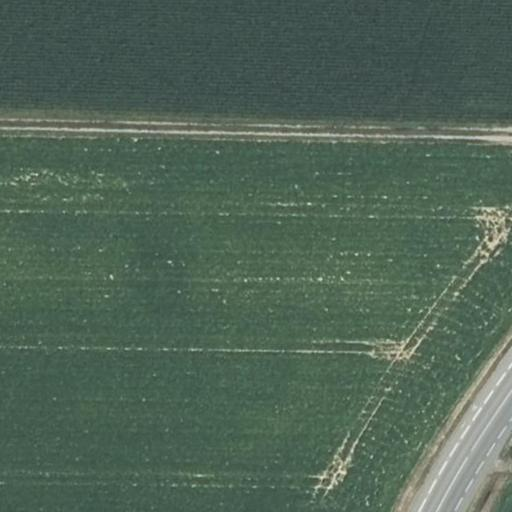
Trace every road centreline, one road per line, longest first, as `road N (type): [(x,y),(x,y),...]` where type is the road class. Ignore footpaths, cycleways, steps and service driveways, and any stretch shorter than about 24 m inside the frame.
road 1 (track): [(0,126),(511,133)]
road 2 (secondary): [(511,391),(436,511)]
